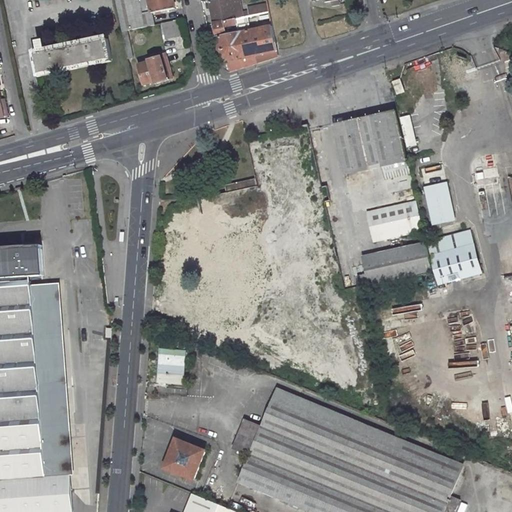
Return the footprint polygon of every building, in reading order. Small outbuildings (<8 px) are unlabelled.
[(115,0),(123,33),(155,26),(152,14),(175,10),(173,0),(115,0)] [(214,0),(209,1),(214,24),(236,20),(269,12),(268,7),(253,10),(239,15),(239,16),(235,17),(231,0),(214,0)] [(228,30),(232,29),(231,26),(237,24),(236,20),(214,24),(217,36),(222,34),(221,30),(226,29),(226,30),(228,30)] [(181,37),(177,21),(163,24),(166,40),(181,37)] [(230,36),(218,38),(222,59),(227,62),(228,66),(228,65),(230,73),(275,59),(274,56),(278,55),(272,26),(230,36)] [(217,36),(218,38),(230,36),(228,30),(226,30),(226,29),(221,30),(222,34),(217,36)] [(107,35),(43,49),(44,53),(108,39),(107,35)] [(32,52),(37,75),(112,59),(108,39),(44,53),(43,49),(32,52)] [(125,43),(128,59),(134,59),(131,42),(125,43)] [(174,79),(166,54),(161,56),(162,59),(169,80),(174,79)] [(417,84),(426,81),(425,78),(430,76),(424,58),(406,65),(409,76),(392,82),(397,95),(404,92),(402,85),(416,80),(417,84)] [(162,59),(147,63),(139,66),(145,85),(156,82),(156,85),(169,80),(162,59)] [(335,124),(347,174),(408,160),(397,110),(335,124)] [(406,135),(409,146),(415,144),(407,115),(399,117),(404,135),(406,135)] [(470,153),(476,173),(497,167),(491,147),(470,153)] [(444,164),(423,169),(435,222),(456,217),(444,164)] [(257,187),(256,180),(227,187),(228,193),(257,187)] [(365,210),(371,242),(421,232),(415,201),(365,210)] [(427,243),(470,231),(466,216),(423,228),(427,243)] [(425,273),(429,289),(482,274),(470,231),(427,243),(433,271),(425,273)] [(433,271),(427,243),(426,240),(362,255),(370,286),(433,271)] [(73,511),(57,286),(31,288),(30,278),(44,277),(43,247),(0,249),(0,511),(73,511)] [(186,342),(175,337),(171,344),(182,349),(186,342)] [(182,384),(185,352),(161,351),(159,383),(182,384)] [(405,443),(278,392),(262,427),(390,480),(405,443)] [(239,452),(251,423),(245,420),(233,449),(239,452)] [(390,480),(262,427),(251,423),(239,452),(251,456),(386,511),(445,511),(464,467),(405,443),(390,480)] [(176,440),(164,469),(194,481),(206,452),(176,440)] [(386,511),(251,456),(234,496),(274,511),(386,511)] [(236,511),(193,494),(185,511),(236,511)]
